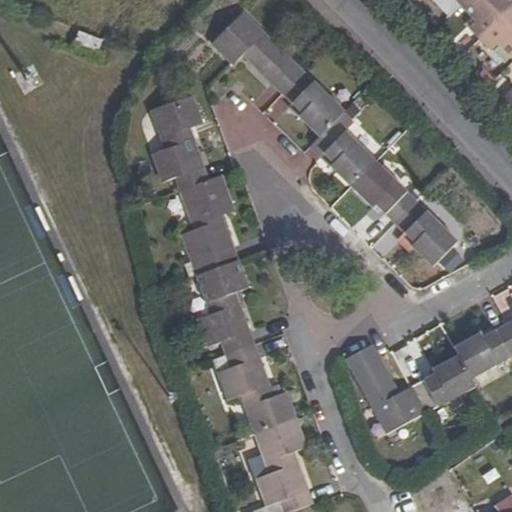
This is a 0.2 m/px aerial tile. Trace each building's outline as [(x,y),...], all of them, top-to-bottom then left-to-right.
[(438,0),(451,0),(460,9),(468,0),(437,0),(438,0)] [(466,31),(478,42),(511,7),(511,0),(468,0),(460,9),(474,23),(466,31)] [(496,47),(511,62),(511,60),(511,7),(478,42),(489,53),(496,47)] [(242,55),(282,94),(303,72),(243,12),(211,44),(233,65),(242,55)] [(75,32),(72,44),(97,50),(99,38),(75,32)] [(303,72),(282,94),(301,112),(298,115),(319,137),(334,122),(343,112),(303,72)] [(506,111),(508,112),(511,107),(511,90),(499,103),(506,111)] [(180,191),(208,181),(189,127),(202,123),(192,96),(151,110),(165,149),(152,153),(162,183),(175,178),(180,191)] [(319,137),(313,143),(332,162),(330,166),(351,188),(376,163),(334,122),(319,137)] [(376,163),(351,188),(371,208),(375,204),(396,224),(416,202),(376,163)] [(209,270),(236,259),(218,208),(231,203),(222,176),(208,181),(180,191),(193,230),(181,233),(191,263),(204,258),(209,270)] [(416,202),(396,224),(414,241),(410,245),(432,266),(456,240),(416,202)] [(225,356),(254,345),(234,292),(247,287),(236,259),(209,270),(196,275),(210,314),(198,318),(208,347),(221,342),(225,356)] [(454,348),(458,355),(471,378),(511,356),(511,335),(506,324),(482,337),(480,333),(454,348)] [(398,393),(379,358),(372,344),(345,359),(386,435),(425,414),(410,386),(398,393)] [(254,435),(295,420),(285,391),(272,396),(254,345),(225,356),(229,367),(217,371),(227,400),(240,396),(254,435)] [(433,374),(410,386),(425,414),(475,386),(471,378),(458,355),(431,369),(433,374)] [(281,511),(291,511),(312,504),(293,451),(305,447),(295,420),(254,435),(268,473),(256,477),(266,507),(278,502),(281,511)]
